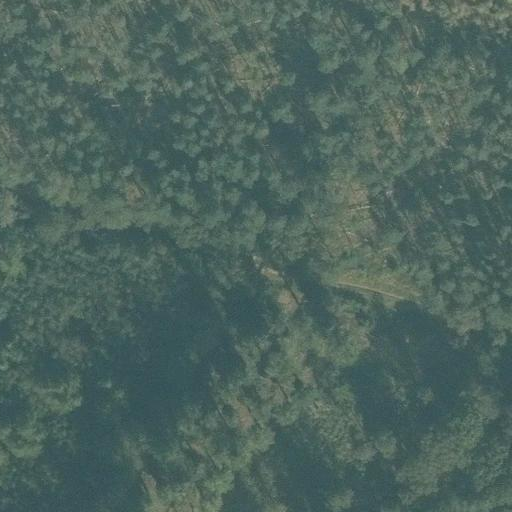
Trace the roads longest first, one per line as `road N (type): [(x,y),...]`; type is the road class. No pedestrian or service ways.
road 1 (track): [(511,323),(0,180)]
road 2 (track): [(391,511),(511,361)]
